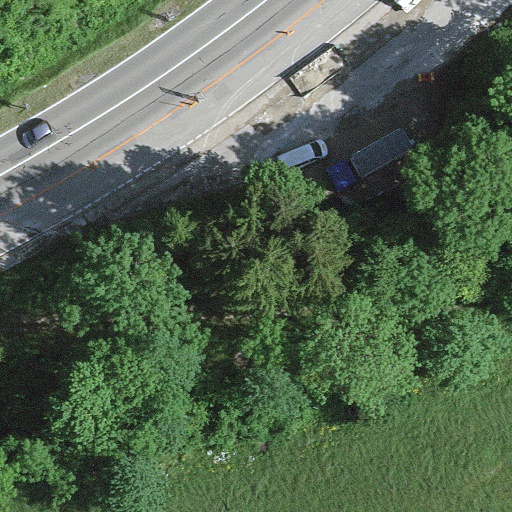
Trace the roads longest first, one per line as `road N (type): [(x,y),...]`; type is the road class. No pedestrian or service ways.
road 1 (track): [(511,287),(364,313),(0,321)]
road 2 (primary): [(301,0),(148,110),(0,201)]
